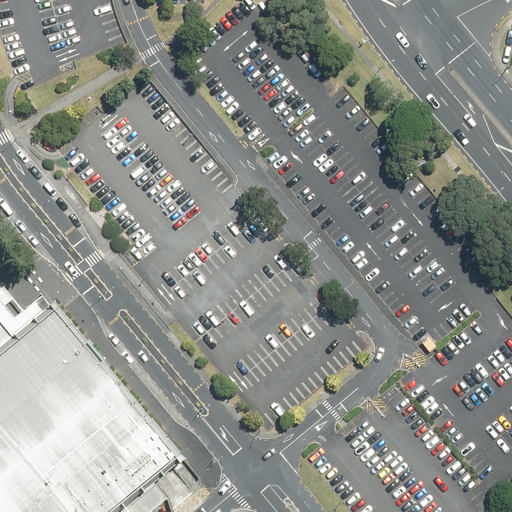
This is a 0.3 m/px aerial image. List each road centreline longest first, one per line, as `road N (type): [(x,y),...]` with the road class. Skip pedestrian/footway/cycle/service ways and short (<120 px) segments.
road 1 (unclassified): [(130,0),(165,68),(386,340),(383,365),(268,463)]
road 2 (unclassified): [(125,295),(268,463)]
road 3 (unclassified): [(248,479),(107,311)]
road 4 (unclassified): [(0,137),(125,295)]
road 5 (primary): [(511,186),(400,54)]
road 6 (unclassified): [(107,311),(0,176)]
